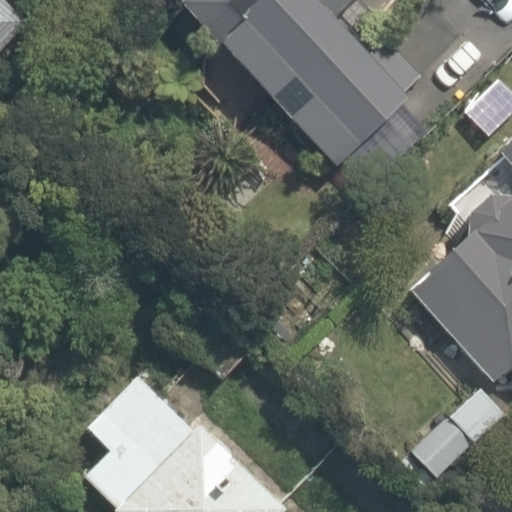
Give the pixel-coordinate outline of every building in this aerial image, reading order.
[(169,0),(322,169),(460,45),(419,0),(169,0)] [(0,23),(11,13),(0,1),(0,23)] [(511,102),(473,137),(491,158),(436,206),(450,223),(393,274),(478,371),(497,355),(511,372),(511,102)] [(84,453),(66,469),(104,511),(265,511),(267,511),(124,346),(49,412),(84,453)] [(468,375),(393,440),(426,478),(500,413),(468,375)]
